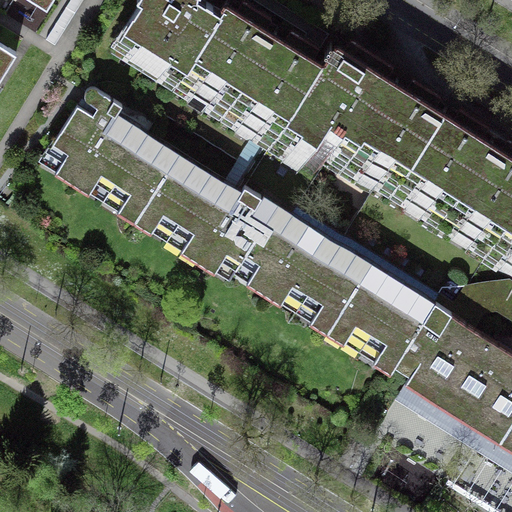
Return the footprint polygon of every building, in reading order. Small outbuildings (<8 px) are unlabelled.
[(208,3),(204,0),(139,0),(141,1),(117,40),(133,50),(129,56),(160,76),(164,69),(179,79),(228,0),(227,0),(221,10),(208,3)] [(506,255),(498,269),(508,275),(504,280),(496,275),(491,281),(483,276),(479,283),(469,277),(464,285),(466,286),(456,303),(455,302),(454,303),(455,304),(452,309),(474,323),(483,309),(497,307),(511,315),(511,135),(509,134),(506,134),(504,139),(486,128),(489,124),(488,121),(462,104),(459,105),(456,109),(438,98),(441,94),(440,91),(414,75),(411,75),(409,79),(391,68),(393,64),(392,61),(353,36),(350,37),(338,55),(339,56),(332,68),(313,56),(319,47),(319,43),(293,27),(289,27),(287,32),(269,21),(272,17),(271,13),(249,0),(241,0),(240,2),(236,0),(228,0),(179,79),(194,88),(186,102),(203,113),(212,99),(242,118),(233,132),(250,142),(269,112),(284,121),(266,149),(268,150),(275,138),(290,148),(281,162),(298,172),(311,152),(325,160),(333,147),(364,166),(355,180),(372,190),(381,177),(411,196),(403,209),(420,220),(428,206),(459,226),(450,239),(467,250),(476,236),(506,255)] [(0,77),(16,51),(0,41),(0,77)] [(117,211),(134,222),(168,167),(161,162),(164,157),(125,133),(121,138),(106,129),(122,103),(96,87),(95,86),(94,86),(92,86),(91,86),(90,86),(89,87),(88,87),(87,88),(86,89),(85,90),(85,92),(84,93),(84,94),(85,96),(85,97),(86,98),(86,99),(88,100),(97,106),(93,113),(77,103),(63,126),(45,155),(46,156),(48,152),(62,160),(54,172),(88,193),(95,182),(124,200),(117,211)] [(511,347),(474,323),(452,309),(436,299),(424,318),(408,308),(412,302),(371,277),(367,283),(353,274),(357,268),(308,237),(304,243),(290,234),(293,228),(269,213),(261,226),(216,197),(219,192),(178,166),(175,171),(168,167),(134,222),(151,232),(158,221),(187,240),(180,251),(214,272),(221,261),(235,270),(240,263),(253,271),(246,282),(280,303),(286,293),(316,311),(309,322),(343,343),(350,332),(379,351),(373,361),(390,372),(395,364),(410,373),(405,381),(511,448),(511,347)]
